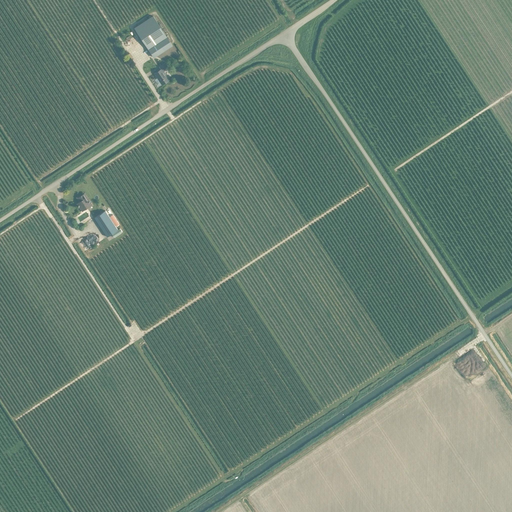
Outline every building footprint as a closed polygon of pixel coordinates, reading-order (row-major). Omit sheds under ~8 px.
[(134,27),(138,34),(156,22),(152,15),(134,27)] [(149,50),(167,38),(156,22),(138,34),(149,50)] [(167,38),(149,50),(154,57),(172,45),(167,38)] [(162,70),(167,66),(165,63),(158,67),(160,70),(154,74),(162,85),(169,80),(162,70)] [(91,205),(84,194),(80,196),(80,195),(76,198),(79,202),(77,204),(82,211),(91,205)] [(107,237),(118,230),(105,211),(94,218),(107,237)]
